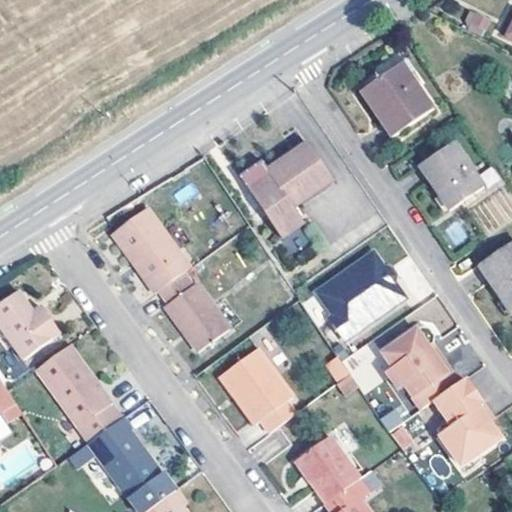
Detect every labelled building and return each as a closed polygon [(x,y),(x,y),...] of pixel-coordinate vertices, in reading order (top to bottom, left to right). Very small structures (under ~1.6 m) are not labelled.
[(462,25),(481,37),(491,22),(472,10),(462,25)] [(381,108),(400,135),(435,110),(402,63),(361,92),(375,112),(381,108)] [(395,139),(400,135),(381,108),(375,112),(395,139)] [(455,142),(421,166),(452,211),(487,187),(455,142)] [(263,164),(241,180),(283,240),(304,225),(294,210),(332,182),(307,147),(269,173),(263,164)] [(361,173),(355,176),(358,181),(364,178),(361,173)] [(156,297),(159,295),(183,278),(191,272),(149,213),(114,238),(156,297)] [(511,242),(479,267),(511,310),(511,242)] [(405,303),(394,286),(395,282),(388,273),(383,272),(373,258),(317,298),(334,321),(330,324),(345,345),(405,303)] [(183,278),(159,295),(169,308),(166,311),(199,355),(230,333),(197,288),(193,291),(183,278)] [(40,325),(34,317),(20,297),(0,311),(0,332),(24,366),(61,339),(48,319),(40,325)] [(40,325),(48,319),(42,311),(34,317),(40,325)] [(433,405),(453,390),(426,352),(432,348),(433,341),(427,333),(420,332),(382,360),(393,375),(387,379),(398,395),(404,390),(421,414),(433,405)] [(341,361),(363,393),(384,379),(362,347),(341,361)] [(453,390),(459,386),(432,348),(426,352),(453,390)] [(90,446),(120,424),(109,410),(114,406),(72,349),(38,373),(90,446)] [(270,436),(294,418),(286,406),(293,401),(257,352),(219,379),(254,428),(261,424),(270,436)] [(339,385),(349,378),(342,367),(338,361),(327,369),(339,385)] [(0,418),(3,416),(9,426),(23,417),(0,382),(0,418)] [(459,386),(453,390),(433,405),(445,423),(451,431),(438,440),(460,470),(499,443),(488,427),(478,413),(482,411),(463,383),(459,386)] [(379,418),(388,432),(406,420),(397,407),(379,418)] [(478,413),(488,427),(492,424),(482,411),(478,413)] [(125,420),(120,424),(90,446),(136,511),(150,511),(177,493),(165,477),(158,482),(139,455),(144,452),(132,437),(133,431),(125,420)] [(435,436),(438,440),(451,431),(445,423),(435,436)] [(324,509),(357,485),(326,443),(293,466),(324,509)] [(158,482),(165,477),(146,450),(144,452),(139,455),(158,482)] [(357,485),(366,497),(378,488),(369,476),(357,485)] [(357,485),(324,509),(326,511),(362,511),(356,504),(366,497),(357,485)] [(177,493),(150,511),(185,511),(183,509),(186,507),(177,493)]
